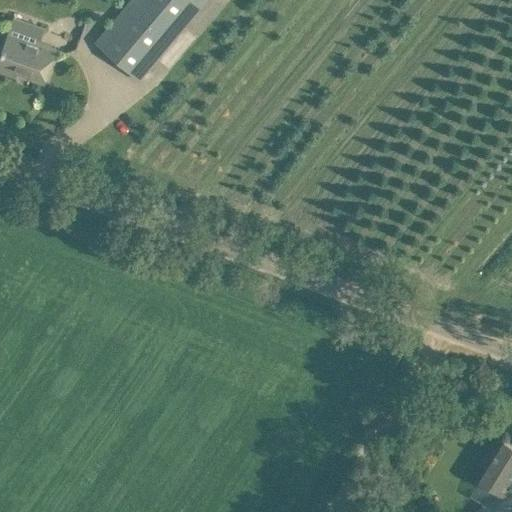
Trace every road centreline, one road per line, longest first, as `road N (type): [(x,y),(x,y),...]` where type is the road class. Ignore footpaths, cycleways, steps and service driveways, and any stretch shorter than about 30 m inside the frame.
road 1 (unclassified): [(511,336),(0,145)]
road 2 (track): [(316,511),(440,310)]
